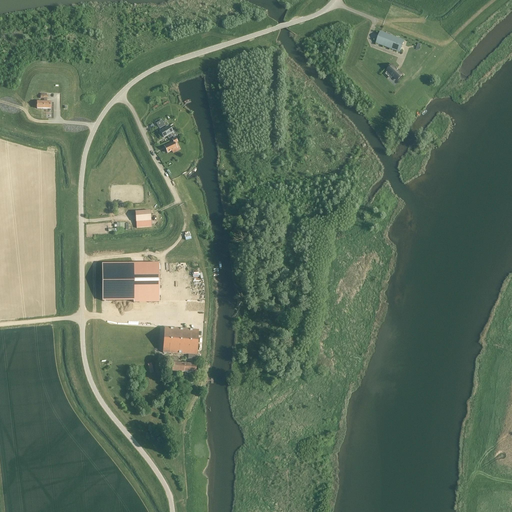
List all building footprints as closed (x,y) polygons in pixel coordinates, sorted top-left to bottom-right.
[(380,32),(376,44),(400,53),(404,41),(380,32)] [(388,71),(385,74),(390,79),(393,76),(397,81),(402,75),(393,66),(387,71),(388,71)] [(41,94),(41,96),(41,99),(44,99),(44,102),(37,102),(37,109),(51,109),(51,102),(47,102),(47,99),(47,96),(47,94),(41,94)] [(171,134),(173,132),(169,127),(161,132),(164,138),(167,136),(169,139),(173,137),(171,134)] [(173,142),(165,146),(168,153),(172,151),(177,149),(174,144),(177,142),(176,139),(173,140),(173,142)] [(136,222),(151,221),(150,211),(135,212),(136,222)] [(159,263),(102,264),(103,301),(134,301),(134,303),(159,303),(159,263)] [(188,355),(188,359),(195,359),(195,355),(197,355),(199,331),(164,328),(163,353),(188,355)] [(178,364),(179,358),(179,357),(173,357),(172,363),(172,372),(190,373),(189,376),(194,376),(194,373),(196,373),(197,363),(191,363),(190,364),(178,364)]
